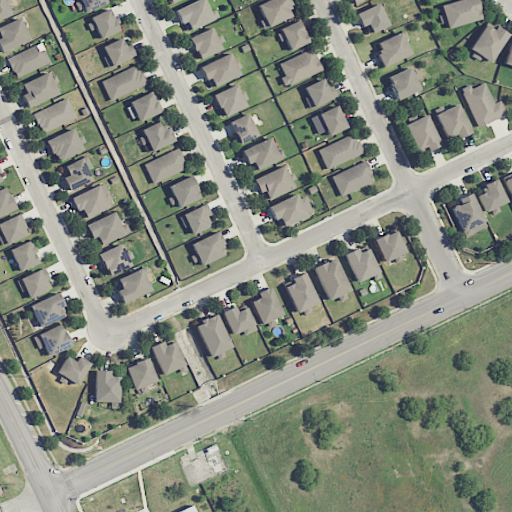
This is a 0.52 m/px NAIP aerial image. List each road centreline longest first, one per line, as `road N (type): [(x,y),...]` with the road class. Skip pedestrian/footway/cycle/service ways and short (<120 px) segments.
road 1 (tertiary): [(511,272),(53,495)]
road 2 (residential): [(110,335),(511,139)]
road 3 (residential): [(462,297),(321,0)]
road 4 (residential): [(263,261),(140,0)]
road 5 (residential): [(0,108),(110,335)]
road 6 (tertiary): [(60,511),(0,384)]
